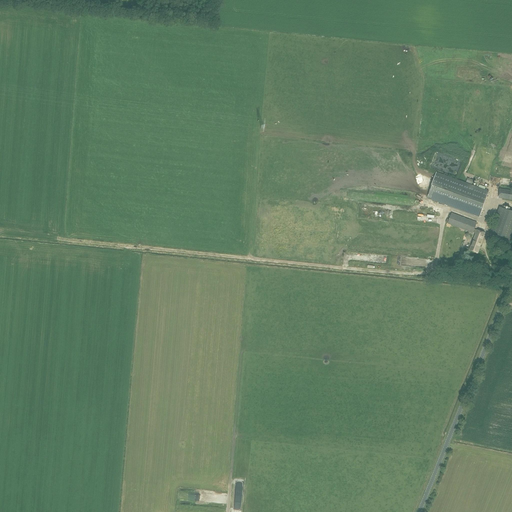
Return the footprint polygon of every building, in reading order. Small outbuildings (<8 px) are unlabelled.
[(479,216),(488,192),(448,177),(437,173),(428,197),(439,201),(479,216)] [(511,199),(511,190),(500,189),(498,198),(511,199)] [(511,244),(511,240),(511,211),(499,207),(489,236),(511,244)] [(481,242),(484,233),(474,229),(476,222),(452,213),(448,223),(475,234),(473,239),(481,242)] [(477,253),(481,242),(473,239),(469,250),(477,253)]
